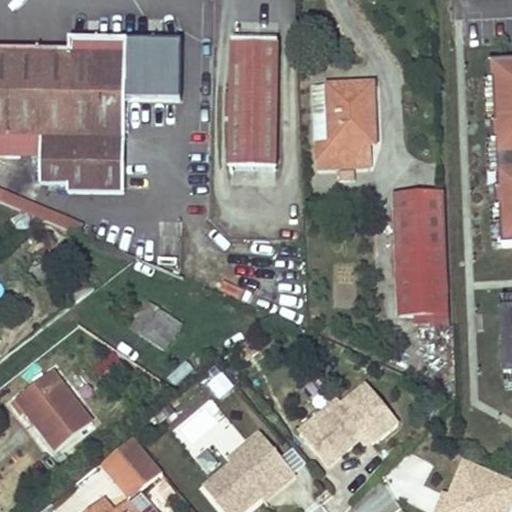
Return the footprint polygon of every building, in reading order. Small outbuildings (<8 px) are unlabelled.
[(180,99),(181,42),(72,42),(71,55),(0,53),(0,159),(41,161),(41,187),(68,187),(67,196),(124,197),(127,96),(180,99)] [(278,45),(232,44),(231,96),(231,122),(230,171),(276,172),(278,45)] [(511,63),(489,65),(490,84),(494,84),(496,125),(492,125),(493,145),(497,144),(500,191),(495,192),(497,212),(501,211),(503,249),(511,248),(511,63)] [(496,125),(494,84),(490,84),(484,85),(486,126),(492,125),(496,125)] [(375,147),(373,88),(316,90),(319,171),(370,169),(369,147),(375,147)] [(500,191),(497,144),(493,145),(487,145),(490,192),(495,192),(500,191)] [(77,234),(81,223),(0,188),(0,200),(23,211),(43,219),(77,234)] [(415,327),(437,326),(437,332),(448,331),(443,195),(394,196),(399,320),(415,320),(415,327)] [(18,240),(43,219),(23,211),(6,225),(18,240)] [(503,249),(501,211),(497,212),(491,212),(493,249),(503,249)] [(28,278),(49,289),(57,273),(36,263),(28,278)] [(49,289),(77,304),(94,291),(95,290),(57,273),(49,289)] [(511,302),(500,303),(501,313),(511,312),(511,302)] [(149,305),(132,331),(144,338),(161,313),(149,305)] [(511,312),(501,313),(505,380),(511,379),(511,312)] [(161,313),(144,338),(165,352),(181,327),(161,313)] [(93,425),(53,373),(15,402),(25,415),(29,412),(43,430),(41,432),(57,452),(93,425)] [(232,385),(222,373),(209,384),(219,397),(232,385)] [(367,385),(342,405),(338,400),(299,433),(328,470),(360,444),(367,438),(371,443),(373,447),(399,424),(367,385)] [(43,430),(29,412),(25,415),(39,434),(41,432),(43,430)] [(233,465),(204,488),(223,511),(246,511),(261,500),(280,484),(283,488),(296,478),(262,435),(248,446),(251,450),(233,465)] [(367,438),(360,444),(364,449),(371,443),(367,438)] [(163,474),(134,439),(102,466),(131,501),(163,474)] [(248,446),(230,461),(233,465),(251,450),(248,446)] [(440,493),(425,489),(432,463),(399,454),(387,500),(435,511),(440,493)] [(436,511),(509,511),(511,506),(511,484),(464,464),(449,498),(454,500),(452,505),(447,503),(442,501),(436,511)] [(280,484),(261,500),(265,504),(283,488),(280,484)] [(133,511),(126,504),(116,511),(113,511),(103,501),(89,511),(133,511)]
